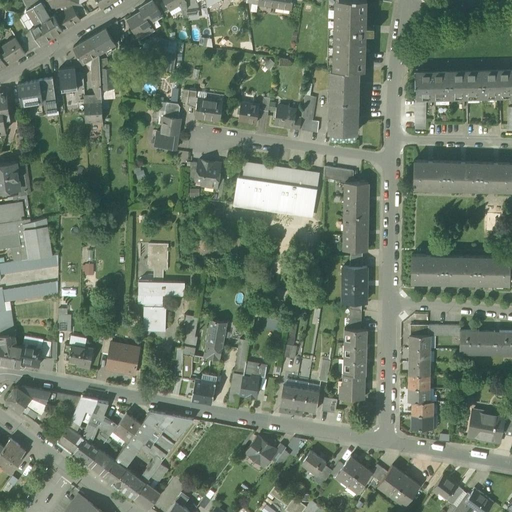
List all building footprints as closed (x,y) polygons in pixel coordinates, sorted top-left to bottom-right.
[(32,3),(33,5),(39,1),(44,10),(51,5),(47,0),(23,0),(26,7),(32,3)] [(128,18),(138,35),(160,22),(156,17),(161,14),(153,0),(149,0),(140,6),(142,9),(128,18)] [(164,0),(170,9),(181,3),(185,0),(164,0)] [(275,0),(274,7),(291,9),(292,0),(275,0)] [(359,69),(364,69),(366,33),(374,33),(374,26),(366,25),(366,0),(329,0),(327,68),(331,68),(359,69)] [(49,17),(44,10),(39,1),(33,5),(42,21),(49,17)] [(52,7),(56,15),(72,5),(76,11),(83,7),(80,1),(79,1),(70,1),(69,4),(52,7)] [(36,25),(42,21),(33,5),(32,3),(26,7),(25,7),(21,13),(21,16),(27,27),(31,28),(36,25)] [(56,15),(65,29),(80,19),(76,11),(72,5),(56,15)] [(198,7),(187,8),(188,14),(188,15),(196,14),(196,10),(198,9),(198,7)] [(42,21),(52,36),(63,29),(54,14),(49,17),(42,21)] [(106,27),(115,42),(118,41),(117,20),(116,21),(106,27)] [(52,36),(42,21),(36,25),(31,28),(40,43),(52,36)] [(90,37),(99,53),(103,50),(116,43),(115,42),(106,27),(90,37)] [(25,52),(40,43),(31,28),(24,32),(29,41),(21,45),(25,52)] [(83,63),(89,59),(99,53),(90,37),(89,37),(73,46),(83,63)] [(146,66),(168,70),(171,51),(158,49),(159,45),(169,47),(169,40),(169,39),(152,37),(151,44),(150,44),(146,66)] [(15,42),(0,50),(0,52),(7,63),(23,54),(15,42)] [(104,57),(103,50),(99,53),(101,86),(115,85),(114,66),(107,66),(107,57),(104,57)] [(101,86),(99,53),(89,59),(90,65),(91,69),(92,69),(93,77),(92,78),(93,84),(93,86),(97,95),(101,95),(101,86)] [(59,68),(62,91),(78,89),(78,86),(76,73),(75,66),(59,68)] [(511,67),(481,69),(482,96),(511,94),(511,67)] [(329,130),(357,131),(357,130),(359,69),(331,68),(329,130)] [(426,97),(449,96),(448,69),(415,70),(416,97),(426,97)] [(481,69),(448,69),(449,96),(482,96),(481,69)] [(76,73),(78,86),(84,85),(83,72),(76,73)] [(45,99),(47,112),(57,110),(52,77),(40,79),(18,82),(21,103),(45,99)] [(196,90),(189,89),(188,100),(187,102),(194,103),(196,90)] [(0,131),(6,131),(4,117),(10,116),(7,92),(0,93),(0,131)] [(305,94),(301,118),(312,119),(315,96),(305,94)] [(195,117),(220,120),(223,100),(198,96),(195,117)] [(262,109),(268,110),(270,97),(264,96),(262,109)] [(413,128),(425,128),(426,100),(416,100),(415,100),(413,128)] [(84,101),(85,121),(103,120),(102,101),(84,101)] [(165,115),(178,117),(180,106),(178,103),(166,101),(164,115),(165,115)] [(246,121),(256,122),(258,103),(249,102),(248,103),(241,102),(238,119),(246,120),(246,121)] [(290,124),(293,125),(295,117),(296,108),(277,105),(274,122),(284,124),(290,124)] [(178,117),(165,115),(163,123),(162,130),(162,131),(178,133),(180,117),(178,117)] [(290,127),(299,129),(301,118),(295,117),(293,125),(290,124),(290,127)] [(319,120),(312,119),(301,118),(299,129),(317,131),(319,120)] [(18,125),(21,152),(27,151),(24,125),(18,125)] [(178,134),(178,133),(162,131),(162,130),(157,130),(155,144),(176,148),(178,134)] [(215,186),(217,187),(218,177),(220,162),(199,159),(198,162),(196,177),(203,178),(202,184),(215,186)] [(23,160),(17,161),(20,187),(18,188),(19,195),(27,194),(23,160)] [(413,186),(446,186),(446,160),(413,160),(413,186)] [(446,186),(479,187),(479,161),(446,160),(446,186)] [(6,189),(18,188),(20,187),(17,161),(0,163),(0,191),(2,192),(2,190),(6,189)] [(190,176),(196,177),(198,162),(190,161),(190,176)] [(511,177),(511,161),(479,161),(479,187),(511,188),(511,177)] [(289,211),(311,214),(318,173),(290,168),(289,177),(265,173),(266,166),(245,162),(243,177),(238,176),(234,203),(248,205),(249,202),(262,204),(261,207),(275,209),(276,206),(289,208),(289,211)] [(324,177),(345,182),(345,181),(353,181),(353,170),(324,165),(324,177)] [(290,168),(266,166),(265,173),(289,177),(290,168)] [(215,188),(222,189),(224,178),(218,177),(217,187),(215,186),(215,188)] [(345,182),(344,215),(368,215),(368,201),(368,196),(368,181),(353,181),(345,181),(345,182)] [(0,198),(0,206),(20,203),(19,195),(8,197),(0,198)] [(0,229),(23,224),(31,222),(29,205),(21,206),(20,203),(0,206),(0,229)] [(367,229),(368,215),(344,215),(343,249),(350,249),(362,249),(367,249),(367,235),(367,229)] [(29,259),(52,255),(52,251),(47,217),(31,222),(23,224),(26,240),(29,259)] [(0,245),(11,244),(20,243),(20,241),(26,240),(23,224),(0,229),(0,245)] [(29,259),(26,240),(20,241),(20,243),(11,244),(13,261),(29,259)] [(153,281),(163,281),(163,269),(167,269),(168,244),(151,243),(151,269),(154,269),(153,281)] [(411,280),(444,281),(444,254),(412,253),(411,280)] [(0,262),(0,280),(1,280),(0,275),(0,274),(58,265),(58,254),(52,255),(29,259),(13,261),(0,262)] [(477,255),(444,254),(444,281),(476,281),(477,255)] [(362,266),(362,255),(350,255),(350,266),(362,266)] [(511,255),(477,255),(476,281),(510,282),(511,255)] [(94,262),(82,262),(82,283),(94,283),(94,262)] [(362,300),(366,300),(366,266),(362,266),(350,266),(343,266),(343,300),(350,300),(362,300)] [(138,293),(156,294),(162,294),(184,294),(185,281),(163,281),(153,281),(139,280),(138,293)] [(0,288),(0,311),(6,310),(4,301),(57,293),(58,281),(2,290),(2,288),(0,288)] [(162,306),(162,294),(156,294),(155,306),(145,305),(144,325),(155,326),(155,330),(165,330),(166,306),(162,306)] [(350,300),(350,308),(361,310),(362,300),(350,300)] [(11,309),(6,310),(0,311),(0,335),(9,334),(10,336),(15,335),(11,309)] [(183,343),(195,345),(197,336),(194,336),(198,316),(184,313),(183,343)] [(57,329),(71,330),(71,315),(57,314),(57,318),(57,329)] [(203,356),(220,359),(227,321),(210,318),(203,356)] [(410,324),(410,334),(427,334),(428,334),(428,324),(410,324)] [(429,335),(460,335),(460,330),(460,325),(428,324),(428,334),(429,334),(429,335)] [(347,328),(346,343),(366,343),(366,328),(361,328),(349,328),(347,328)] [(511,330),(493,330),(493,333),(478,333),(478,330),(460,330),(460,335),(459,352),(468,352),(468,349),(474,349),(474,352),(484,352),(484,350),(490,350),(490,352),(504,352),(504,350),(511,349),(511,330)] [(0,342),(11,344),(11,342),(16,341),(15,335),(10,336),(9,334),(0,335),(0,342)] [(101,352),(109,353),(111,342),(113,335),(104,334),(101,352)] [(410,334),(409,348),(427,348),(427,334),(410,334)] [(41,354),(57,357),(57,342),(43,339),(42,345),(41,354)] [(228,405),(237,407),(240,393),(243,376),(245,361),(249,340),(240,339),(228,405)] [(11,364),(19,366),(20,362),(23,346),(11,344),(0,342),(0,361),(11,364)] [(20,362),(39,365),(41,354),(42,345),(23,342),(23,346),(20,362)] [(81,366),(89,368),(93,348),(65,342),(63,352),(67,353),(65,359),(69,360),(68,361),(81,363),(81,366)] [(106,368),(134,373),(138,352),(121,349),(122,344),(111,342),(109,353),(106,368)] [(175,364),(175,368),(175,375),(175,376),(189,378),(189,377),(191,373),(192,354),(194,355),(196,346),(195,345),(183,343),(183,346),(183,357),(182,365),(175,364)] [(366,358),(366,343),(346,343),(346,358),(366,358)] [(139,347),(122,344),(121,349),(138,352),(139,347)] [(283,356),(289,357),(291,345),(285,344),(283,356)] [(297,346),(291,345),(289,357),(295,358),(297,346)] [(409,348),(409,361),(426,361),(427,348),(409,348)] [(365,373),(366,358),(346,358),(346,373),(363,373),(365,373)] [(319,379),(327,380),(328,373),(330,362),(322,361),(319,379)] [(409,361),(409,374),(426,374),(426,361),(409,361)] [(267,365),(250,362),(248,373),(259,374),(259,376),(265,377),(267,365)] [(258,378),(259,376),(259,374),(248,373),(247,376),(243,376),(240,393),(247,394),(255,396),(258,378)] [(363,397),(363,373),(346,373),(344,373),(343,397),(363,397)] [(409,374),(409,387),(426,387),(426,374),(409,374)] [(212,402),(215,382),(206,380),(195,378),(195,379),(192,398),(212,402)] [(7,401),(21,411),(31,396),(47,402),(52,391),(22,385),(20,386),(18,385),(14,386),(6,397),(7,401)] [(280,402),(292,404),(295,387),(283,385),(280,402)] [(307,390),(295,387),(292,404),(304,406),(307,390)] [(409,400),(413,400),(426,401),(426,387),(409,387),(409,400)] [(319,392),(307,390),(304,406),(316,408),(319,392)] [(46,403),(50,404),(56,392),(52,391),(47,402),(46,403)] [(81,397),(56,392),(50,404),(75,409),(81,397)] [(322,410),(335,412),(337,399),(324,396),(322,410)] [(82,417),(85,408),(90,398),(81,397),(75,409),(74,412),(82,417)] [(98,400),(90,398),(85,408),(93,410),(98,400)] [(107,402),(98,400),(93,410),(84,432),(84,433),(84,437),(91,442),(99,422),(102,414),(107,402)] [(413,400),(412,413),(430,413),(430,401),(428,401),(426,401),(413,400)] [(468,436),(498,442),(500,433),(501,428),(503,414),(502,414),(473,409),(472,410),(475,410),(470,435),(468,435),(468,436)] [(114,459),(125,467),(126,466),(143,442),(156,452),(163,457),(192,417),(151,410),(141,423),(128,440),(125,445),(114,459)] [(74,412),(68,425),(75,430),(79,423),(82,417),(74,412)] [(126,412),(118,422),(113,429),(128,440),(141,423),(126,412)] [(501,428),(511,430),(511,413),(503,412),(502,414),(503,414),(501,428)] [(412,427),(429,427),(430,413),(412,413),(412,427)] [(118,422),(102,414),(99,422),(113,429),(118,422)] [(81,434),(75,430),(68,425),(58,439),(71,449),(81,434)] [(99,436),(104,440),(105,440),(110,434),(102,428),(99,436)] [(245,450),(264,464),(270,456),(276,448),(275,448),(257,435),(245,450)] [(99,448),(91,442),(84,437),(73,452),(88,463),(89,462),(99,448)] [(10,438),(4,446),(0,451),(0,463),(11,472),(23,457),(21,456),(26,449),(10,438)] [(108,442),(105,440),(104,440),(99,448),(102,450),(108,442)] [(270,456),(276,460),(286,446),(280,442),(275,448),(276,448),(270,456)] [(114,459),(102,450),(99,448),(89,462),(104,473),(114,459)] [(316,473),(317,474),(322,466),(324,463),(326,461),(310,449),(301,462),(316,473)] [(141,477),(145,480),(150,474),(159,462),(163,457),(156,452),(140,474),(142,475),(141,477)] [(336,474),(348,483),(349,481),(362,464),(350,455),(344,464),(336,474)] [(125,467),(114,459),(104,473),(119,485),(131,469),(126,466),(125,467)] [(331,471),(336,474),(344,464),(339,460),(332,469),(331,471)] [(154,477),(155,478),(164,466),(159,462),(150,474),(154,477)] [(332,469),(324,463),(322,466),(330,472),(331,471),(332,469)] [(370,473),(375,477),(382,467),(377,463),(371,470),(372,471),(370,473)] [(362,464),(349,481),(359,488),(370,473),(372,471),(371,470),(362,464)] [(397,498),(405,504),(420,484),(392,464),(387,470),(380,480),(377,484),(385,490),(387,487),(399,496),(397,498)] [(316,481),(321,485),(330,472),(322,466),(317,474),(320,476),(316,481)] [(387,470),(382,467),(375,477),(380,480),(387,470)] [(119,485),(134,496),(145,480),(141,477),(131,469),(119,485)] [(445,498),(446,498),(450,494),(457,484),(443,473),(432,488),(437,492),(439,489),(448,495),(445,498)] [(134,496),(149,507),(160,491),(150,483),(154,477),(150,474),(145,480),(134,496)] [(358,490),(359,488),(349,481),(348,483),(346,486),(355,493),(357,490),(358,490)] [(289,511),(300,511),(304,508),(306,505),(276,482),(269,492),(287,505),(284,508),(289,511)] [(464,496),(460,493),(463,489),(457,484),(450,494),(456,498),(445,511),(452,511),(460,502),(464,496)] [(474,487),(470,494),(467,498),(471,501),(470,503),(471,504),(481,511),(484,511),(492,501),(474,487)] [(437,492),(445,498),(448,495),(439,489),(437,492)] [(182,491),(176,500),(182,504),(188,496),(182,491)] [(468,508),(471,504),(470,503),(471,501),(467,498),(470,494),(468,492),(464,496),(460,502),(468,508)] [(104,511),(78,493),(63,511),(104,511)] [(199,503),(204,506),(210,498),(205,495),(199,503)] [(328,511),(311,499),(306,505),(304,508),(309,511),(328,511)] [(191,511),(192,511),(182,504),(176,500),(166,511),(191,511)] [(195,505),(187,500),(184,504),(192,510),(195,505)]
